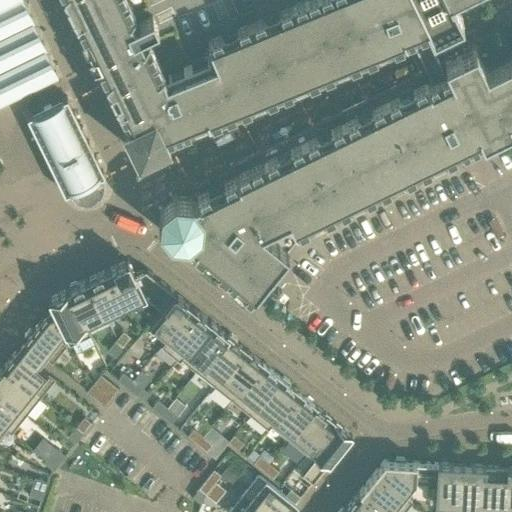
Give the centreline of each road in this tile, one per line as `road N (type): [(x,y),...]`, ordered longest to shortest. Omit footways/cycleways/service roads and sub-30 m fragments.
road 1 (residential): [(371,433),(131,239),(38,280),(0,334)]
road 2 (residential): [(371,433),(511,418)]
